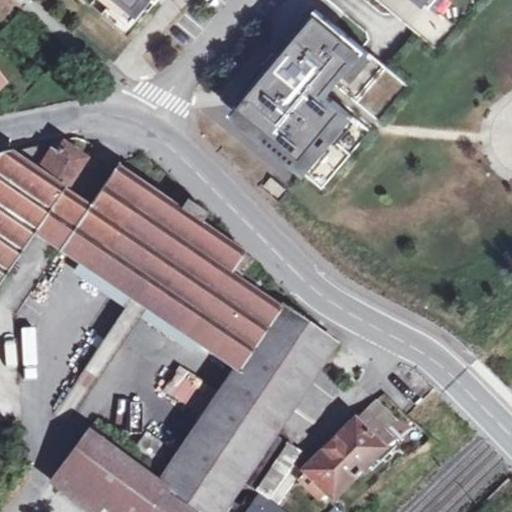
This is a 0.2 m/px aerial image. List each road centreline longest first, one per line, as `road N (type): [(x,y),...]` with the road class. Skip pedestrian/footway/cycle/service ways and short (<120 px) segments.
road 1 (unclassified): [(139,124),(314,295),(418,351),(511,434)]
road 2 (residential): [(139,124),(250,0)]
road 3 (unclassified): [(0,131),(84,119),(139,124)]
